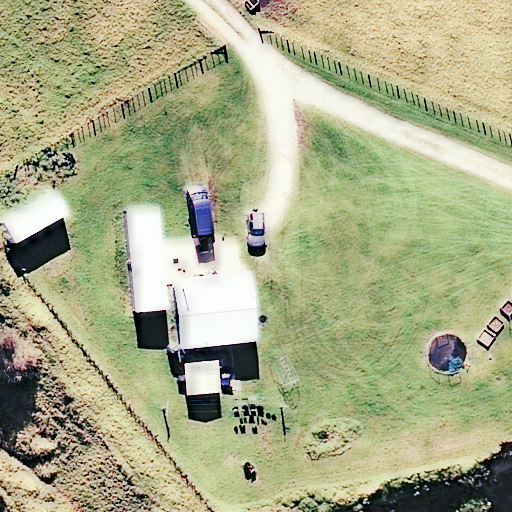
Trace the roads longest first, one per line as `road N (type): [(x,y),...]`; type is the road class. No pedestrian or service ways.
road 1 (track): [(205,0),(246,32),(265,62),(289,108),(300,161),(294,210),(267,250),(205,263)]
road 2 (track): [(265,62),(511,177)]
